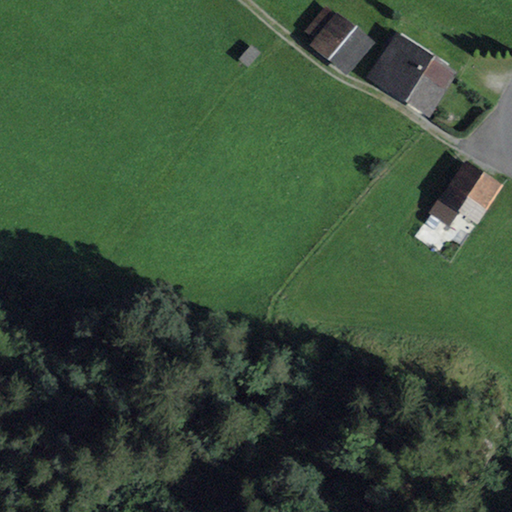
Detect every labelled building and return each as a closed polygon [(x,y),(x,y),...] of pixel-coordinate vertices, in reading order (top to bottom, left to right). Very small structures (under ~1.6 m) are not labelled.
[(350,28),(339,19),(327,10),(308,33),(318,42),(328,31),(339,40),(350,28)] [(315,45),(349,73),(372,45),(350,28),(339,40),(328,31),(318,42),(315,45)] [(421,106),(431,112),(453,78),(443,71),(447,65),(402,36),(374,78),(420,107),(421,106)] [(251,48),(241,59),(248,65),(258,54),(251,48)] [(454,181),(442,196),(441,195),(431,209),(444,218),(453,206),(475,222),(487,205),(499,189),(466,164),(454,181)]
